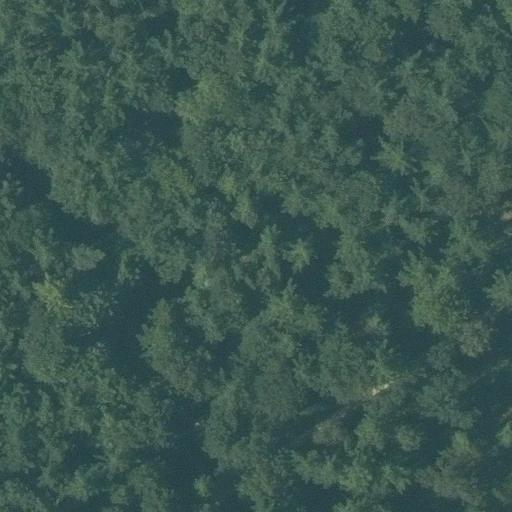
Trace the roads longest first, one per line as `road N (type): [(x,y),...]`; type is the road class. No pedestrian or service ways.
road 1 (track): [(187,511),(234,479),(0,193)]
road 2 (track): [(234,479),(511,297)]
